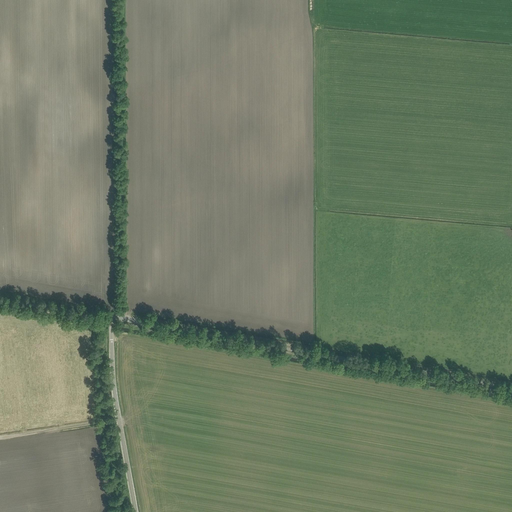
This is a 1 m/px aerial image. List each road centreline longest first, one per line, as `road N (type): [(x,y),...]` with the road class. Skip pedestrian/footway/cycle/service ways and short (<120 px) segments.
road 1 (unclassified): [(511,388),(113,318)]
road 2 (unclassified): [(135,511),(112,381),(113,318)]
road 3 (track): [(0,437),(119,419)]
